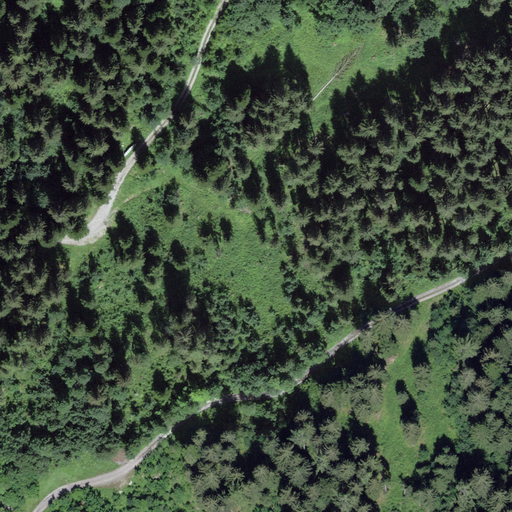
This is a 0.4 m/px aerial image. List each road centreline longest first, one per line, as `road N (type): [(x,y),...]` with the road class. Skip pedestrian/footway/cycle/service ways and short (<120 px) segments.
road 1 (track): [(37,511),(50,496),(120,474),(199,402),(277,391),(381,314),(511,250)]
road 2 (track): [(0,273),(66,248),(103,219),(131,160),(193,72),(220,0)]
